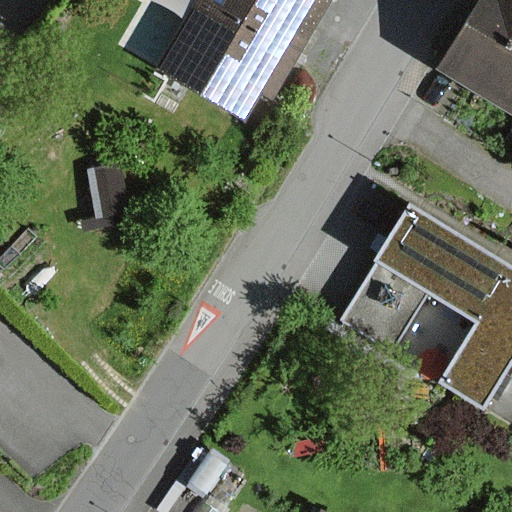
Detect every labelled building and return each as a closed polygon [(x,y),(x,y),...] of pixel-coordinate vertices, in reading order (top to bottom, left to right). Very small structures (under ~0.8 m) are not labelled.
[(334,0),(197,0),(157,69),(248,122),(264,95),(275,102),(334,0)] [(511,0),(492,0),(447,72),(511,112),(511,0)] [(71,52),(62,38),(46,38),(38,53),(47,67),(63,67),(71,52)] [(56,145),(71,120),(43,103),(28,128),(56,145)] [(123,155),(89,160),(96,208),(129,204),(123,155)] [(511,369),(511,263),(412,203),(339,322),(392,354),(428,294),(477,324),(441,384),(486,411),(511,369)] [(230,462),(211,449),(185,487),(204,500),(230,462)]
